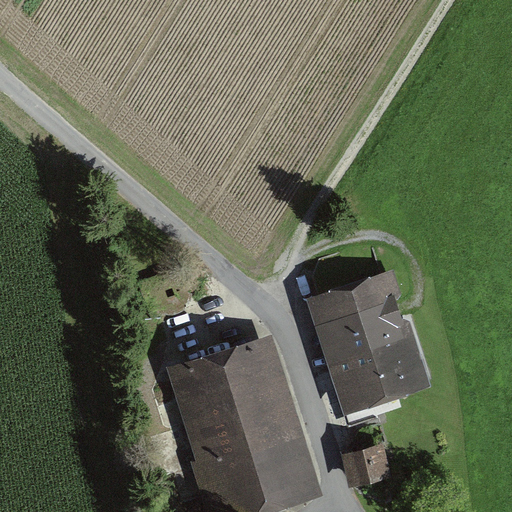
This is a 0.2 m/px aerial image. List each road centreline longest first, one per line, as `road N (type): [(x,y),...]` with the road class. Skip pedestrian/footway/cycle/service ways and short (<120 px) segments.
road 1 (unclassified): [(0,74),(263,305),(285,333),(352,511)]
road 2 (track): [(454,0),(336,177),(263,305)]
